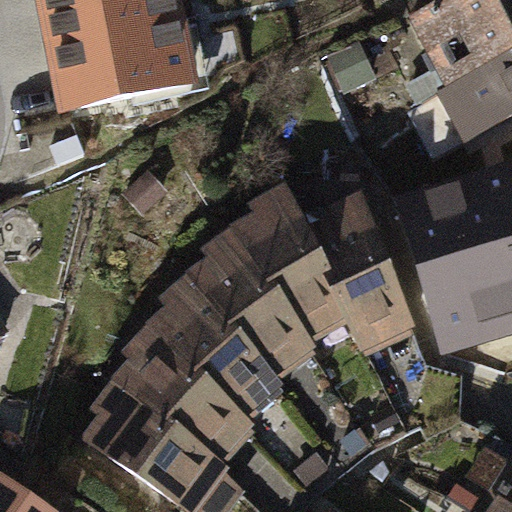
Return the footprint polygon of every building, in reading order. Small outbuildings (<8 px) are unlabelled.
[(177,0),(49,0),(72,115),(195,91),(177,0)] [(511,0),(455,0),(419,19),(481,135),(511,118),(511,0)] [(511,317),(511,180),(406,213),(444,338),(511,317)] [(79,405),(64,434),(164,511),(174,511),(205,472),(234,425),(266,393),(297,358),(323,334),(345,359),(388,333),(332,193),(284,220),(257,192),(185,251),(133,324),(79,405)] [(511,511),(511,459),(500,452),(460,511),(511,511)] [(47,511),(0,477),(0,511),(47,511)]
